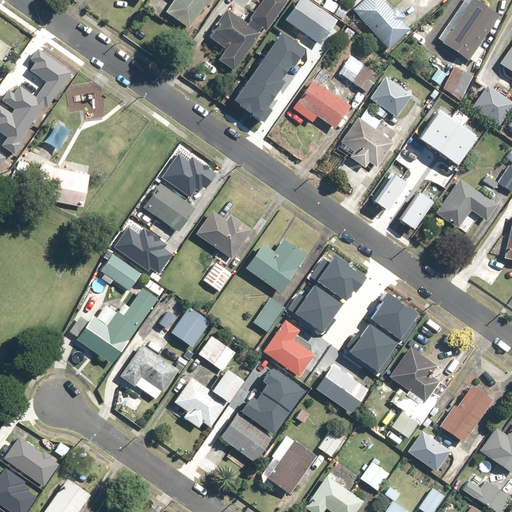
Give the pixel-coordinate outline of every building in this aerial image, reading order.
[(171,0),(164,10),(187,27),(206,0),(171,0)] [(262,0),(250,18),(265,29),(285,1),(283,0),(262,0)] [(307,0),(296,0),(282,20),(317,45),(335,20),(307,0)] [(383,0),(365,0),(353,10),(386,48),(408,29),(383,0)] [(473,0),(470,0),(442,42),(470,60),(498,17),(473,0)] [(202,49),(234,70),(258,33),(226,12),(202,49)] [(278,35),(231,100),(261,121),(270,110),(265,107),(284,81),(280,79),(300,51),(278,35)] [(0,62),(8,50),(0,44),(0,62)] [(511,47),(502,63),(511,69),(511,47)] [(0,131),(7,136),(0,147),(15,157),(24,143),(21,141),(32,124),(44,107),(46,108),(70,73),(36,51),(30,60),(35,63),(30,70),(45,80),(35,96),(18,86),(13,94),(7,90),(0,101),(13,110),(10,115),(0,108),(0,131)] [(339,78),(367,93),(376,78),(348,62),(339,78)] [(443,90),(460,99),(472,77),(455,68),(443,90)] [(439,85),(445,75),(438,70),(432,80),(439,85)] [(387,78),(371,99),(393,116),(409,96),(387,78)] [(316,84),(300,106),(334,129),(349,107),(316,84)] [(511,102),(489,85),(472,107),(497,126),(511,105),(511,102)] [(436,108),(417,137),(456,162),(475,134),(436,108)] [(392,141),(356,120),(342,143),(352,149),(346,159),(362,168),(365,163),(375,169),(392,141)] [(58,149),(69,129),(55,121),(43,141),(58,149)] [(443,172),(408,147),(399,158),(404,162),(395,173),(427,196),(443,172)] [(180,148),(160,176),(190,196),(196,188),(199,190),(202,184),(205,186),(215,171),(180,148)] [(38,163),(32,195),(83,206),(90,174),(38,163)] [(511,167),(509,166),(498,183),(511,192),(511,167)] [(389,173),(372,199),(386,208),(403,182),(389,173)] [(495,204),(457,179),(434,213),(458,230),(470,212),(483,221),(495,204)] [(162,182),(143,207),(176,233),(196,209),(162,182)] [(419,191),(401,217),(415,226),(433,201),(419,191)] [(207,209),(191,232),(229,258),(250,228),(227,213),(223,220),(207,209)] [(500,257),(511,260),(511,212),(500,257)] [(129,223),(114,244),(147,266),(149,263),(159,270),(172,250),(165,245),(167,242),(143,226),(140,230),(129,223)] [(262,244),(244,268),(278,292),(305,254),(282,238),(272,251),(262,244)] [(140,275),(109,256),(99,272),(129,291),(140,275)] [(321,256),(307,278),(342,301),(349,290),(352,292),(362,276),(331,257),(328,261),(321,256)] [(213,264),(204,280),(219,288),(228,273),(213,264)] [(287,309),(318,332),(338,305),(312,285),(303,297),(298,294),(287,309)] [(69,333),(113,362),(155,299),(140,288),(122,315),(104,303),(94,318),(84,311),(69,333)] [(384,293),(367,317),(397,337),(413,313),(384,293)] [(252,321),(268,331),(284,307),(268,296),(252,321)] [(170,331),(192,346),(208,324),(187,308),(170,331)] [(282,319),(261,349),(298,374),(312,354),(290,338),(297,329),(282,319)] [(353,335),(345,346),(347,348),(345,351),(375,372),(395,343),(367,324),(357,337),(353,335)] [(211,336),(198,354),(220,370),(233,352),(211,336)] [(176,368),(140,344),(119,376),(154,400),(176,368)] [(410,346),(389,375),(424,401),(439,382),(430,375),(437,365),(410,346)] [(329,364),(314,387),(349,411),(365,387),(329,364)] [(264,382),(259,391),(287,409),(301,387),(269,366),(260,379),(264,382)] [(225,369),(210,388),(226,401),(241,382),(225,369)] [(190,380),(174,403),(210,427),(225,404),(190,380)] [(441,428),(462,442),(490,401),(470,387),(441,428)] [(249,394),(240,409),(272,431),(287,409),(259,391),(255,398),(249,394)] [(391,427),(408,437),(418,421),(401,410),(391,427)] [(236,412),(218,437),(253,462),(271,438),(236,412)] [(495,427),(479,450),(511,474),(511,422),(504,434),(495,427)] [(321,450),(332,457),(344,437),(333,430),(321,450)] [(419,431),(406,452),(436,470),(449,450),(419,431)] [(17,434),(2,456),(42,481),(56,459),(17,434)] [(268,477),(289,492),(315,456),(293,441),(268,477)] [(359,477),(377,489),(387,473),(369,461),(359,477)] [(0,500),(17,511),(23,511),(35,494),(27,489),(29,485),(24,482),(25,480),(4,466),(0,472),(0,500)] [(475,474),(465,489),(496,511),(500,511),(510,499),(475,474)] [(351,511),(360,500),(325,475),(304,505),(313,511),(322,511),(325,509),(328,511),(351,511)] [(65,479),(41,511),(76,511),(88,495),(65,479)] [(399,494),(388,487),(383,495),(394,502),(399,494)] [(417,508),(423,511),(433,511),(444,496),(431,488),(417,508)] [(382,511),(404,511),(390,502),(382,511)]
